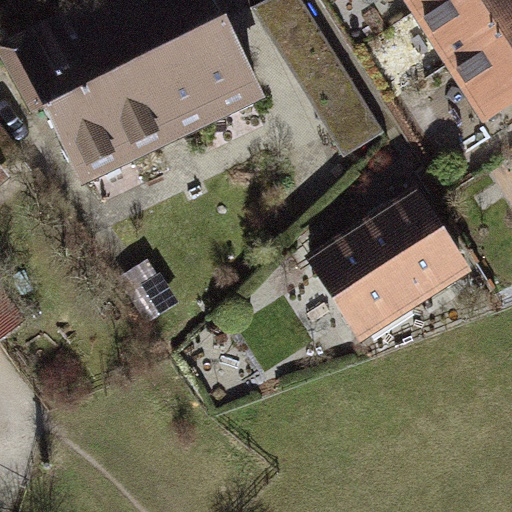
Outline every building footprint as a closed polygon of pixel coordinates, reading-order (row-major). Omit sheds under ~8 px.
[(222,37),(204,0),(102,0),(103,1),(5,48),(42,124),(53,119),(150,71),(222,37)] [(304,0),(274,0),(258,10),(348,157),(386,134),(304,0)] [(404,0),(416,18),(445,0),(404,0)] [(511,0),(445,0),(416,18),(448,69),(511,28),(511,0)] [(511,28),(448,69),(485,126),(511,109),(511,28)] [(256,106),(222,37),(150,71),(185,142),(256,106)] [(89,190),(185,142),(150,71),(53,119),(89,190)] [(0,206),(23,188),(0,159),(0,206)] [(431,194),(323,268),(385,352),(487,282),(431,194)]
